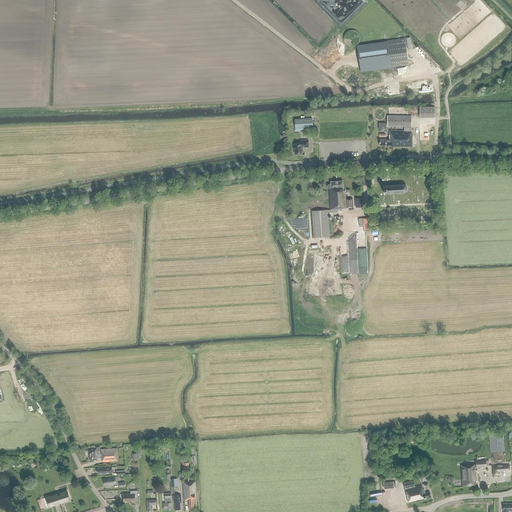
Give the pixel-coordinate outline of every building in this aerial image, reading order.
[(352,45),(353,44),(355,44),(356,43),(357,42),(358,41),(359,40),(359,38),(359,37),(359,35),(359,33),(358,32),(357,31),(356,30),(355,29),(353,29),(352,29),(350,29),(349,29),(347,30),(346,31),(345,32),(344,33),(344,35),(344,37),(344,38),(344,40),(345,41),(346,42),(347,43),(349,44),(350,44),(352,45)] [(361,71),(390,66),(408,64),(404,38),(386,41),(387,42),(357,46),(361,71)] [(399,77),(406,76),(405,68),(384,71),(385,79),(389,78),(389,75),(390,74),(390,78),(393,78),(392,73),(396,73),(398,73),(399,77)] [(434,116),(434,106),(419,106),(419,117),(434,116)] [(412,146),(412,135),(411,135),(411,116),(387,115),(387,126),(403,126),(403,130),(395,130),(395,129),(393,129),(393,130),(388,130),(388,139),(379,139),(379,145),(390,145),(390,146),(412,146)] [(312,118),(294,120),(295,128),(299,128),(299,131),(304,131),(304,128),(313,127),(312,118)] [(295,154),(302,154),(302,148),(302,147),(309,147),(308,140),(300,140),(300,144),(293,144),(294,150),(295,150),(295,154)] [(304,239),(308,289),(341,287),(336,236),(330,237),(328,213),(338,212),(338,211),(342,211),(342,209),(353,208),(352,199),(346,199),(345,191),(343,191),(342,181),(330,182),(330,184),(328,184),(327,186),(327,188),(328,189),(330,209),(327,210),(327,209),(311,210),(313,238),(304,239)] [(384,192),(384,194),(403,193),(406,192),(407,190),(407,187),(406,186),(403,185),(383,186),(384,189),(383,189),(383,192),(384,192)] [(359,217),(360,228),(369,228),(368,216),(359,217)] [(101,455),(100,455),(100,451),(97,451),(97,450),(89,450),(89,460),(93,460),(93,461),(97,460),(97,458),(100,458),(100,456),(102,456),(102,458),(103,458),(103,462),(118,461),(117,448),(101,449),(101,455)] [(476,485),(475,479),(476,479),(475,467),(486,467),(486,466),(489,466),(489,461),(486,461),(486,460),(475,461),(475,464),(470,465),(470,464),(461,465),(462,486),(476,485)] [(502,465),(493,466),(493,475),(498,475),(498,471),(502,471),(502,465)] [(116,479),(118,479),(118,477),(114,477),(103,479),(104,486),(108,485),(112,485),(117,484),(116,479)] [(194,503),(195,503),(196,502),(196,499),(195,493),(196,493),(195,481),(182,482),(184,500),(188,499),(189,509),(194,509),(194,503)] [(408,503),(424,499),(423,499),(431,497),(429,492),(425,493),(424,489),(423,490),(421,485),(415,487),(413,481),(403,483),(408,503)] [(66,490),(45,497),(48,507),(69,500),(66,490)] [(135,501),(135,498),(138,498),(137,491),(130,491),(130,494),(123,494),(123,502),(135,501)] [(171,510),(171,507),(172,507),(172,502),(171,503),(171,502),(171,493),(164,494),(165,503),(163,503),(163,509),(166,509),(167,511),(171,510)] [(152,511),(152,505),(157,505),(157,499),(146,500),(147,511),(152,511)] [(511,511),(511,503),(503,504),(503,511),(511,511)]
